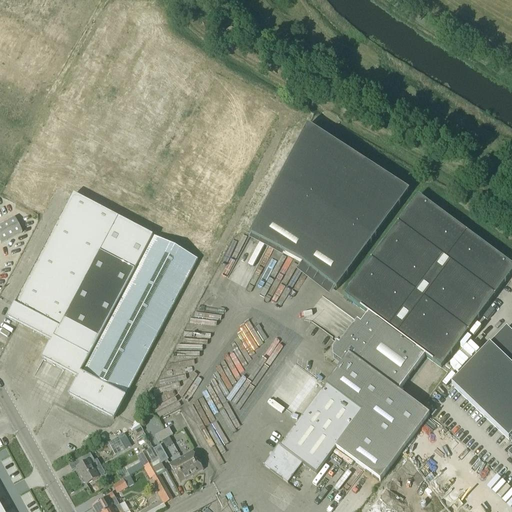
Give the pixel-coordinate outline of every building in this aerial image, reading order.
[(201,23),(205,30),(210,28),(206,21),(201,23)] [(227,28),(230,35),(235,33),(232,26),(227,28)] [(302,264),(314,273),(337,291),(409,192),(307,127),(250,236),(302,264)] [(472,170),(479,174),(481,169),(474,165),(472,170)] [(429,416),(398,393),(424,357),(441,369),(511,272),(511,265),(418,196),(343,297),(368,314),(344,347),(341,344),(339,346),(337,344),(332,351),(333,358),(342,365),(281,448),(278,446),(263,466),(287,484),(302,464),(316,475),(335,449),(380,482),(429,416)] [(14,219),(0,225),(0,245),(21,234),(14,219)] [(451,386),(454,388),(511,444),(511,450),(507,456),(511,459),(511,333),(506,328),(451,386)] [(130,430),(133,434),(141,428),(136,421),(130,430)] [(155,437),(159,444),(173,436),(169,429),(155,437)] [(153,450),(159,461),(161,464),(168,460),(160,446),(153,450)] [(152,448),(136,457),(143,469),(156,462),(159,461),(153,450),(152,448)] [(192,452),(181,459),(191,477),(203,471),(192,452)] [(86,486),(99,478),(91,464),(95,462),(90,454),(78,461),(81,466),(76,469),(86,486)] [(169,465),(180,484),(191,477),(181,459),(169,465)] [(156,462),(143,469),(150,480),(152,479),(155,486),(162,482),(158,475),(165,471),(161,464),(159,461),(156,462)] [(123,481),(112,487),(116,495),(127,489),(123,481)] [(162,482),(155,486),(159,493),(157,494),(161,501),(163,505),(172,500),(162,482)] [(94,511),(92,511),(108,511),(116,508),(119,506),(116,501),(112,494),(102,499),(104,502),(92,508),(94,511)] [(129,511),(124,503),(119,506),(108,511),(129,511)]
